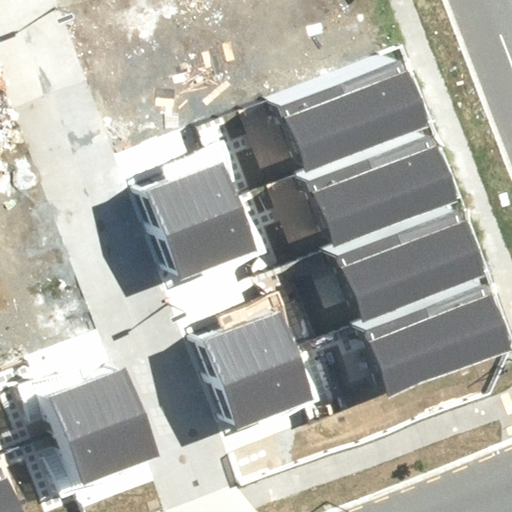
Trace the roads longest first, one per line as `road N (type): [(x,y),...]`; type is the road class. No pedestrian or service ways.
road 1 (residential): [(19,0),(225,511)]
road 2 (residential): [(469,0),(511,115)]
